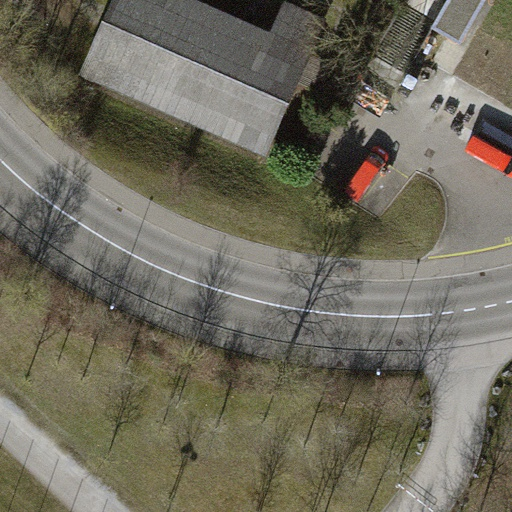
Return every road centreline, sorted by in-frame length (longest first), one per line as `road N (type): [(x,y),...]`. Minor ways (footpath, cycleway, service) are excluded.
road 1 (tertiary): [(0,158),(90,231),(223,292),(339,313),(469,311),(511,301)]
road 2 (track): [(104,511),(0,416)]
